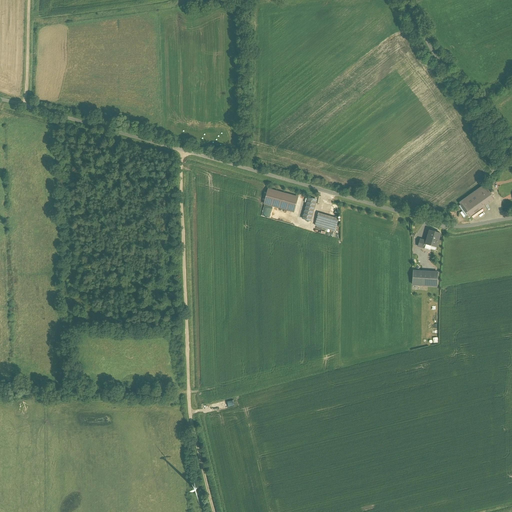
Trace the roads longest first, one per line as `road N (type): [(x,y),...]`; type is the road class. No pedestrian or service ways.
road 1 (unclassified): [(0,99),(445,225),(511,218)]
road 2 (track): [(214,511),(187,388),(184,152)]
road 3 (unclassified): [(511,150),(428,48),(405,0)]
